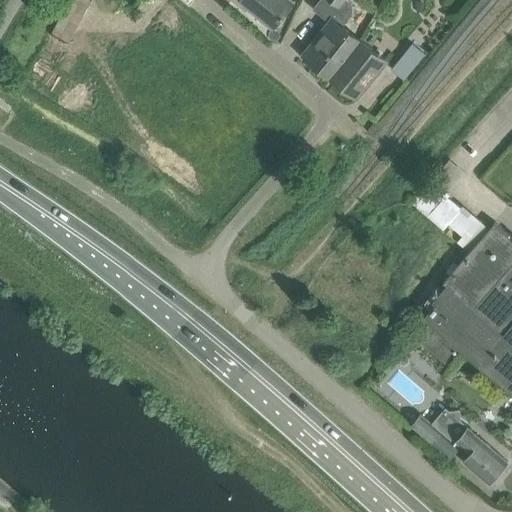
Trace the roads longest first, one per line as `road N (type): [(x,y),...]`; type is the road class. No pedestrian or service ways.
road 1 (unclassified): [(478,511),(196,275),(329,114),(324,100),(202,0)]
road 2 (primary): [(400,511),(146,294),(0,184)]
